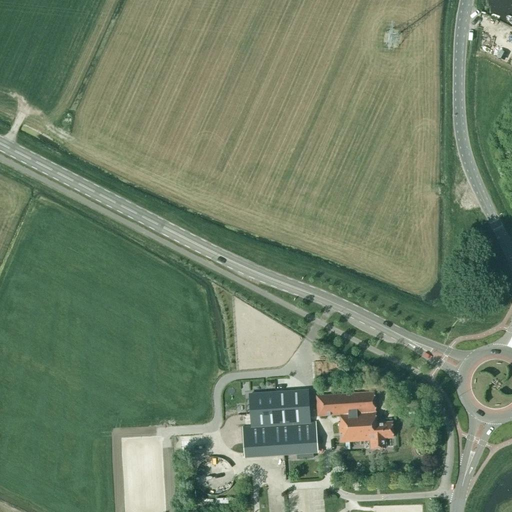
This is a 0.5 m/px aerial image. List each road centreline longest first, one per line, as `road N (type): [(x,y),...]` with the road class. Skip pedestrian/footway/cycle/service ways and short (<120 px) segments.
road 1 (secondary): [(412,342),(0,143)]
road 2 (tertiary): [(511,255),(462,145),(468,0)]
